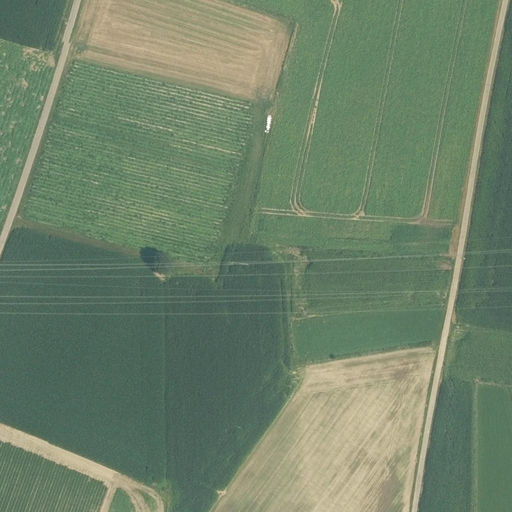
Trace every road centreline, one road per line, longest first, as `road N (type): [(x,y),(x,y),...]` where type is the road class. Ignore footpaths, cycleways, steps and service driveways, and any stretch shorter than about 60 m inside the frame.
road 1 (unclassified): [(414,511),(505,0)]
road 2 (unclassified): [(0,245),(80,0)]
